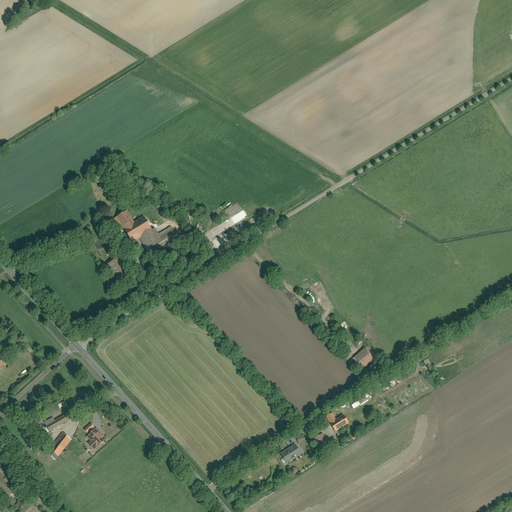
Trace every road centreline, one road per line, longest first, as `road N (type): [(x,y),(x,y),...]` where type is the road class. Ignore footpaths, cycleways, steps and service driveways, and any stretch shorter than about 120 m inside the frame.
road 1 (unclassified): [(79,345),(511,78)]
road 2 (tertiary): [(79,345),(225,511)]
